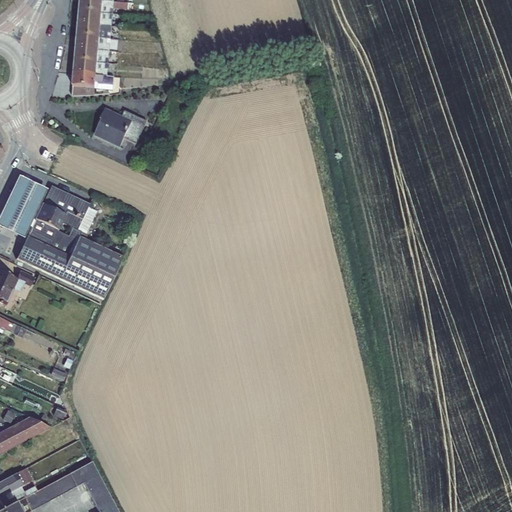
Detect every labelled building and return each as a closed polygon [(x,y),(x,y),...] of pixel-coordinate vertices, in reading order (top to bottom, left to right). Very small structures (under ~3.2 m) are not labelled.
[(94,0),(80,0),(79,11),(101,13),(102,1),(94,0)] [(113,8),(113,2),(102,1),(101,13),(109,14),(110,8),(113,8)] [(79,11),(78,23),(100,26),(101,13),(79,11)] [(109,20),(109,14),(101,13),(100,26),(111,27),(112,20),(109,20)] [(78,23),(77,36),(99,38),(100,26),(78,23)] [(107,38),(107,33),(111,33),(111,27),(100,26),(99,38),(107,38)] [(76,49),(98,50),(99,38),(77,36),(76,49)] [(107,44),(107,38),(99,38),(98,50),(109,51),(110,45),(107,44)] [(75,61),(97,63),(98,50),(76,49),(75,61)] [(105,58),(108,58),(109,53),(109,51),(98,50),(97,63),(105,63),(105,58)] [(73,73),(96,75),(97,63),(75,61),(73,73)] [(104,69),(105,63),(97,63),(96,75),(107,76),(107,72),(107,70),(104,69)] [(72,87),(73,87),(94,89),(96,75),(73,73),(72,87)] [(113,77),(107,76),(96,75),(94,89),(112,90),(114,77),(113,77)] [(94,95),(94,89),(73,87),(72,96),(94,95)] [(101,120),(94,136),(120,148),(125,138),(136,144),(147,122),(125,111),(122,117),(105,109),(100,120),(101,120)] [(48,190),(46,190),(46,191),(23,240),(25,240),(16,258),(102,300),(123,257),(83,238),(96,211),(87,207),(89,204),(50,186),(48,190)] [(0,303),(6,306),(13,290),(19,293),(23,283),(24,282),(16,279),(0,271),(0,303)] [(24,282),(23,283),(30,286),(34,278),(20,271),(16,279),(24,282)] [(0,332),(8,336),(9,332),(22,338),(26,330),(0,317),(0,332)] [(64,365),(69,368),(72,361),(67,359),(64,365)] [(53,368),(50,375),(63,380),(66,374),(53,368)] [(21,378),(19,384),(27,388),(30,382),(21,378)] [(0,432),(0,454),(49,428),(28,418),(0,432)] [(117,511),(91,462),(37,491),(25,498),(14,504),(16,507),(19,505),(21,508),(27,504),(31,511),(83,483),(98,511),(117,511)] [(16,473),(22,485),(32,480),(26,468),(16,473)] [(16,473),(0,482),(0,497),(20,487),(22,485),(16,473)] [(0,507),(1,510),(14,504),(25,498),(37,491),(34,486),(23,492),(20,487),(0,497),(0,507)]
